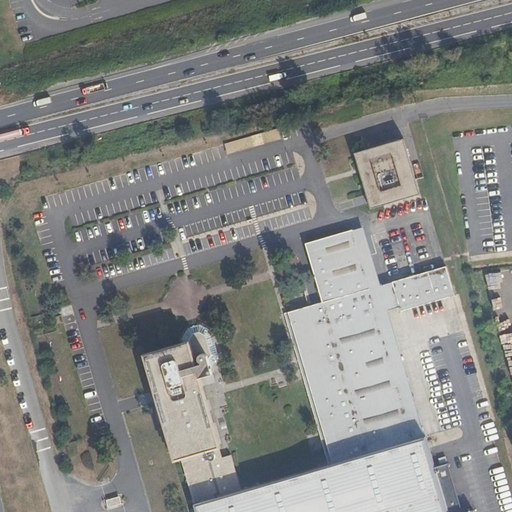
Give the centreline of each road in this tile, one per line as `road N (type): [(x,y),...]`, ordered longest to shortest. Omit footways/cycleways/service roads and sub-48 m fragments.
road 1 (trunk): [(0,142),(511,10)]
road 2 (trunk): [(441,0),(0,115)]
road 3 (unclassified): [(0,296),(61,511)]
road 4 (unknown): [(368,227),(437,209),(410,111)]
road 5 (unknown): [(499,137),(462,145),(471,251)]
